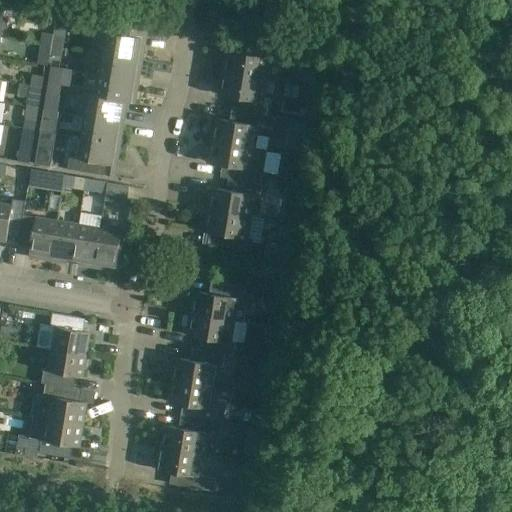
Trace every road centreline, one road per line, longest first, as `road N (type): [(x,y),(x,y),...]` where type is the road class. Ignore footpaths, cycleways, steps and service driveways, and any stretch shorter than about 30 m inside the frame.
road 1 (residential): [(127,308),(152,234),(159,155),(188,28)]
road 2 (residential): [(112,474),(127,308)]
road 3 (unclassified): [(161,511),(0,478)]
road 4 (residential): [(127,308),(0,288)]
